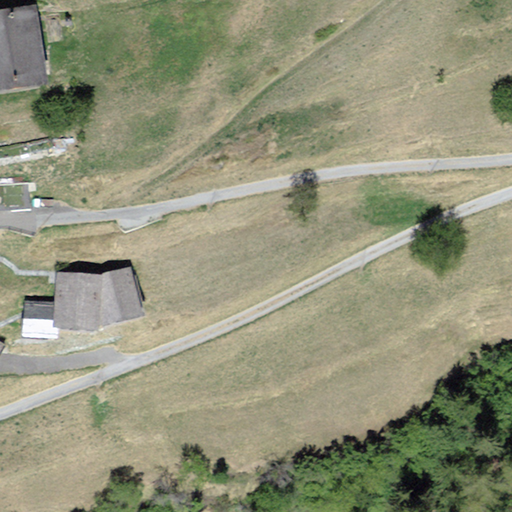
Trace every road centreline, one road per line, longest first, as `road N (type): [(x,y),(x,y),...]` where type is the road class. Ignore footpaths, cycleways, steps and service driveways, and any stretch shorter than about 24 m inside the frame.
road 1 (residential): [(0,413),(257,317),(453,217),(511,196)]
road 2 (residential): [(511,161),(368,171),(108,218),(0,223)]
road 3 (track): [(388,0),(180,164),(91,219)]
